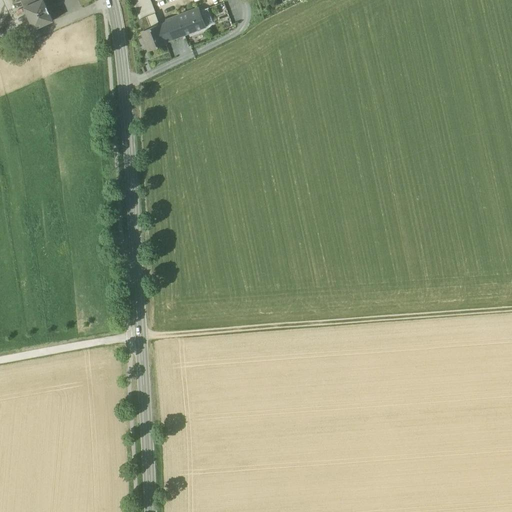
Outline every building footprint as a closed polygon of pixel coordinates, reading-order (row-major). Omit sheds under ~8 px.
[(24,8),(34,30),(34,29),(52,21),(52,22),(53,21),(52,21),(43,0),(29,0),(32,4),(24,8)] [(132,0),(139,17),(154,12),(149,0),(132,0)] [(208,9),(200,12),(206,28),(214,25),(208,9)] [(159,25),(166,43),(206,28),(200,12),(199,10),(159,25)] [(155,14),(147,17),(151,28),(159,25),(155,14)] [(141,32),(149,51),(166,45),(166,43),(159,25),(151,28),(147,17),(140,20),(144,31),(141,32)]
